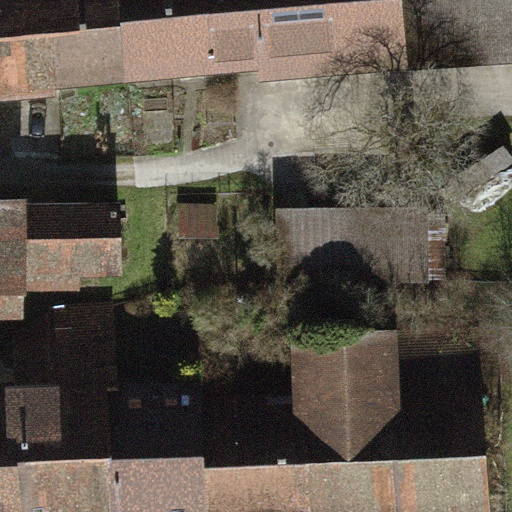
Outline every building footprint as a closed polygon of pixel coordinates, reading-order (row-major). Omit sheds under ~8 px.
[(511,0),(0,0),(0,106),(414,70),(511,65),(511,0)] [(284,272),(436,268),(434,200),(282,204),(284,272)] [(222,209),(178,202),(168,258),(212,265),(222,209)] [(124,204),(0,207),(0,319),(25,319),(25,296),(81,294),(80,279),(126,278),(124,204)] [(0,511),(499,511),(479,331),(295,338),(300,398),(205,403),(204,384),(122,388),(116,301),(51,308),(21,334),(17,365),(0,365),(0,511)]
